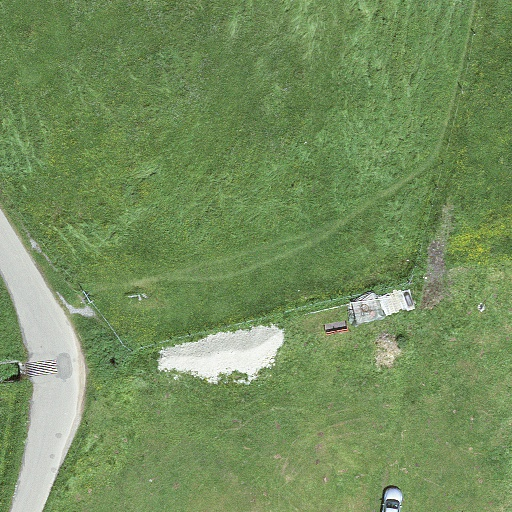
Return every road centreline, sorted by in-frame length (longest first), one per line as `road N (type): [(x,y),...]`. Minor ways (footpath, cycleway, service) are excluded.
road 1 (track): [(467,0),(436,161),(344,233),(53,356)]
road 2 (unclassified): [(26,511),(57,422),(53,356),(0,235)]
